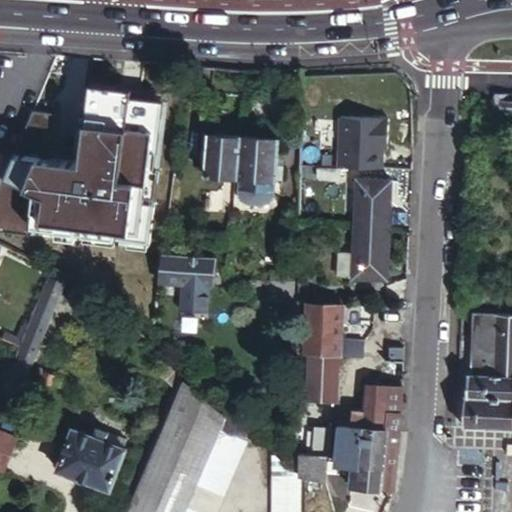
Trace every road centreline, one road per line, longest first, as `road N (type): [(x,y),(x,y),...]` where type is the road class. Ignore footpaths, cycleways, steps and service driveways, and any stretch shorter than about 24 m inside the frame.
road 1 (residential): [(406,511),(420,448),(446,20)]
road 2 (primary): [(0,18),(245,34),(446,20)]
